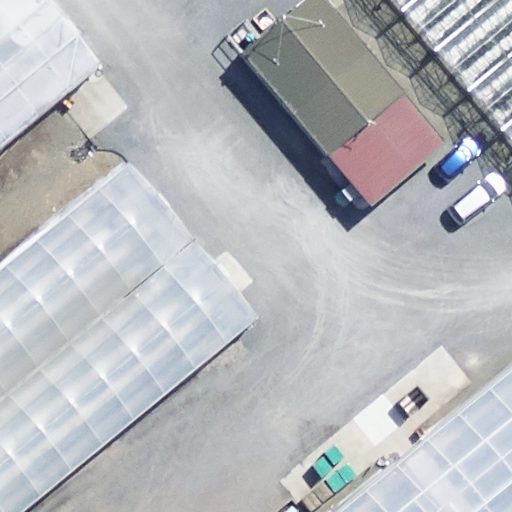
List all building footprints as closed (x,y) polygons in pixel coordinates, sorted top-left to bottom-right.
[(0,0),(0,144),(91,70),(33,0),(0,0)] [(431,147),(308,0),(298,0),(231,56),(357,208),(431,147)] [(511,0),(380,0),(511,162),(511,0)] [(0,511),(9,511),(245,324),(120,169),(0,266),(0,511)] [(511,511),(511,359),(326,511),(511,511)]
